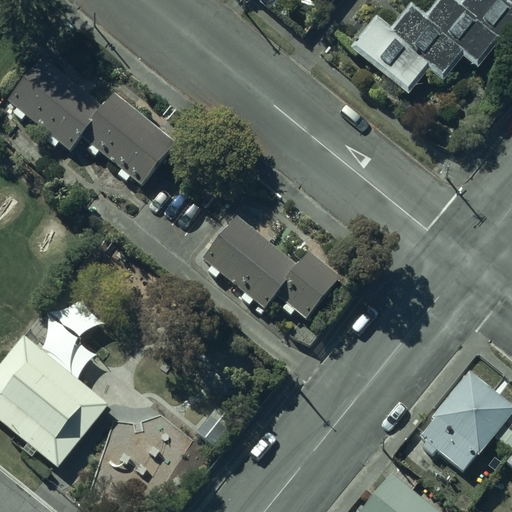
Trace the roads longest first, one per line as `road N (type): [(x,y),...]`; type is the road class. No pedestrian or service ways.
road 1 (residential): [(141,0),(465,263)]
road 2 (residential): [(270,511),(465,263)]
